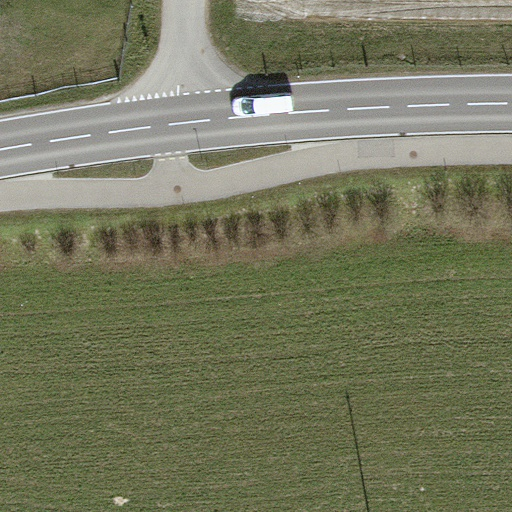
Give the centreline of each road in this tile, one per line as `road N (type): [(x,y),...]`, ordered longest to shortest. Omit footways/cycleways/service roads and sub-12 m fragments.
road 1 (secondary): [(511,102),(179,123),(0,150)]
road 2 (track): [(184,0),(179,123)]
